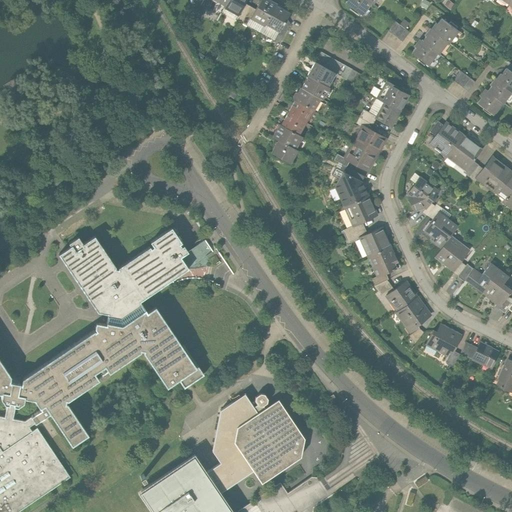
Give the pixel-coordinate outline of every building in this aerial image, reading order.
[(203,0),(200,6),(206,9),(211,0),(203,0)] [(225,8),(239,16),(246,4),(247,0),(229,0),(226,6),(225,8)] [(265,26),(266,24),(276,6),(277,5),(268,0),(261,0),(256,10),(251,18),(265,26)] [(362,15),(371,3),(367,0),(347,0),(346,3),(362,15)] [(429,3),(423,0),(420,6),(425,9),(429,3)] [(246,27),(251,18),(256,10),(246,4),(239,16),(236,21),(246,27)] [(289,14),(276,6),(266,24),(279,32),(289,14)] [(203,14),(197,11),(194,18),(199,21),(203,14)] [(435,22),(430,29),(448,42),(449,43),(457,31),(441,19),(437,24),(435,22)] [(403,20),(399,26),(404,30),(408,24),(403,20)] [(395,23),(388,32),(402,43),(409,33),(404,30),(399,26),(395,23)] [(439,54),(448,42),(430,29),(429,28),(424,35),(426,36),(422,41),(437,53),(439,54)] [(427,65),(437,53),(422,41),(419,39),(414,46),(416,48),(411,53),(427,65)] [(316,64),(337,75),(351,83),(357,73),(318,51),(313,62),(316,64)] [(309,76),(310,77),(330,88),(337,75),(316,64),(309,76)] [(500,74),(495,79),(511,92),(511,91),(511,72),(507,68),(501,75),(500,74)] [(460,72),(452,82),(467,92),(474,82),(460,72)] [(310,77),(303,89),(321,100),(323,100),(330,88),(310,77)] [(491,86),(487,92),(502,103),(503,104),(511,92),(495,79),(494,78),(489,85),(491,86)] [(377,99),(384,103),(401,112),(410,97),(393,88),(394,86),(386,81),(381,91),(377,99)] [(369,95),(377,99),(381,91),(374,87),(369,95)] [(294,100),(296,101),(313,111),(315,112),(321,100),(303,89),(301,88),(294,100)] [(493,115),(502,103),(487,92),(484,89),(479,95),(481,97),(477,103),(493,115)] [(296,101),(289,114),(306,123),(313,111),(296,101)] [(392,128),(401,112),(384,103),(377,117),(376,119),(392,128)] [(364,110),(359,118),(370,124),(372,125),(376,119),(377,117),(364,110)] [(299,136),(306,123),(289,114),(282,126),(299,136)] [(367,129),(370,124),(359,118),(357,123),(361,126),(367,129)] [(430,132),(436,136),(444,126),(438,122),(430,132)] [(431,143),(448,156),(464,136),(446,123),(444,126),(436,136),(431,143)] [(273,138),(279,141),(296,150),(303,138),(299,136),(282,126),(280,125),(273,138)] [(361,126),(352,142),(377,156),(386,139),(367,129),(361,126)] [(482,150),(464,136),(448,156),(466,170),(473,161),(482,150)] [(298,152),(296,150),(279,141),(272,154),(291,164),(298,152)] [(368,172),(377,156),(352,142),(343,158),(350,161),(368,172)] [(347,167),(350,161),(343,158),(337,155),(334,160),(347,167)] [(477,177),(496,192),(511,172),(493,157),(483,169),(477,177)] [(483,169),(473,161),(466,170),(464,173),(474,181),(477,177),(483,169)] [(511,171),(511,172),(496,192),(506,199),(503,202),(511,208),(511,171)] [(335,187),(344,206),(369,195),(363,183),(343,172),(335,187)] [(415,212),(425,208),(426,208),(427,209),(431,204),(439,193),(420,178),(414,187),(408,195),(415,212)] [(378,215),(369,195),(344,206),(353,226),(362,222),(378,215)] [(423,212),(428,216),(435,207),(431,204),(427,209),(426,208),(423,212)] [(436,204),(435,207),(428,216),(434,220),(439,213),(442,209),(436,204)] [(439,213),(434,220),(425,232),(434,240),(432,242),(441,249),(450,237),(458,227),(439,213)] [(367,234),(362,222),(353,226),(343,231),(348,243),(359,238),(367,234)] [(359,238),(368,257),(391,247),(382,227),(367,234),(359,238)] [(193,251),(176,228),(121,267),(98,234),(62,256),(84,288),(101,312),(111,313),(122,316),(145,301),(191,269),(188,265),(183,259),(193,251)] [(469,252),(450,237),(441,249),(435,257),(454,272),(461,262),(469,252)] [(398,263),(391,247),(368,257),(377,277),(386,273),(396,268),(395,265),(398,263)] [(454,272),(459,276),(466,266),(461,262),(454,272)] [(465,280),(483,294),(501,271),(491,264),(482,276),(473,269),(465,280)] [(467,265),(466,266),(459,276),(465,280),(473,269),(467,265)] [(510,278),(501,271),(483,294),(497,305),(496,306),(500,309),(509,297),(511,293),(511,290),(505,285),(510,278)] [(377,277),(371,279),(375,287),(388,281),(389,280),(386,273),(377,277)] [(394,289),(388,281),(375,287),(383,297),(386,295),(394,289)] [(386,295),(397,311),(417,297),(406,281),(394,289),(386,295)] [(430,315),(417,297),(397,311),(410,329),(417,324),(430,315)] [(506,314),(510,309),(511,305),(511,298),(509,297),(500,309),(506,314)] [(111,318),(111,322),(127,324),(151,309),(145,301),(122,316),(111,313),(111,318)] [(0,511),(12,511),(70,474),(39,428),(56,416),(75,445),(92,434),(69,400),(149,348),(172,386),(183,378),(200,367),(158,305),(151,309),(127,324),(111,322),(104,322),(103,330),(27,378),(21,377),(15,376),(0,353),(0,511)] [(420,329),(417,324),(410,329),(407,331),(411,336),(420,329)] [(432,331),(425,345),(446,355),(448,353),(451,354),(452,351),(460,335),(440,324),(435,333),(432,331)] [(425,333),(420,329),(411,336),(416,344),(425,333)] [(461,354),(472,359),(477,348),(466,343),(461,354)] [(477,348),(472,359),(491,368),(499,351),(480,343),(477,348)] [(452,351),(451,354),(446,363),(453,367),(460,355),(452,351)] [(511,361),(509,360),(497,385),(511,391),(511,361)] [(200,367),(183,378),(189,387),(191,385),(207,375),(201,366),(200,367)] [(241,429),(262,412),(250,395),(225,410),(216,452),(224,462),(212,472),(225,493),(238,485),(257,473),(238,442),(241,429)] [(257,473),(265,486),(271,482),(307,457),(308,440),(281,401),(262,412),(241,429),(238,442),(257,473)] [(236,511),(225,493),(212,472),(199,456),(146,492),(158,511),(236,511)]
